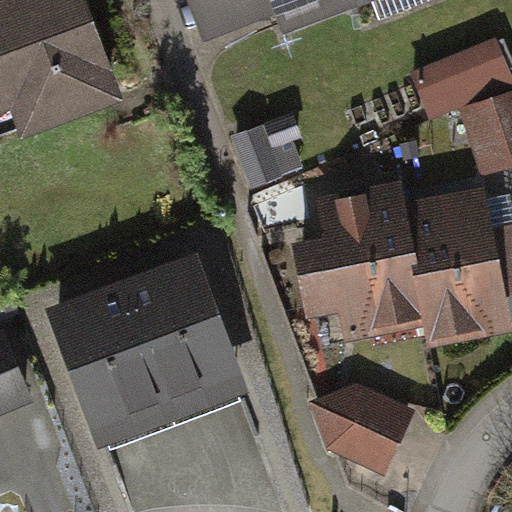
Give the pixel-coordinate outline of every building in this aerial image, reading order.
[(0,0),(0,135),(8,132),(15,143),(119,105),(76,0),(0,0)] [(180,0),(193,38),(263,13),(270,33),(362,0),(180,0)] [(511,95),(491,37),(401,75),(422,120),(452,109),(473,177),(511,163),(511,95)] [(224,136),(243,189),(296,170),(286,141),(294,138),(285,114),(224,136)] [(334,349),(416,333),(405,277),(410,276),(396,207),(393,187),(306,204),(314,244),(328,319),(334,349)] [(477,192),(396,207),(410,276),(405,277),(416,333),(420,354),(505,338),(498,301),(484,232),(477,192)] [(511,298),(511,240),(510,228),(484,232),(498,301),(511,298)] [(314,244),(282,250),(296,325),(328,319),(314,244)] [(113,283),(167,420),(242,391),(188,253),(113,283)] [(38,312),(92,450),(167,420),(113,283),(38,312)] [(0,414),(24,404),(0,349),(0,414)] [(340,466),(399,489),(431,420),(359,397),(323,411),(340,466)]
